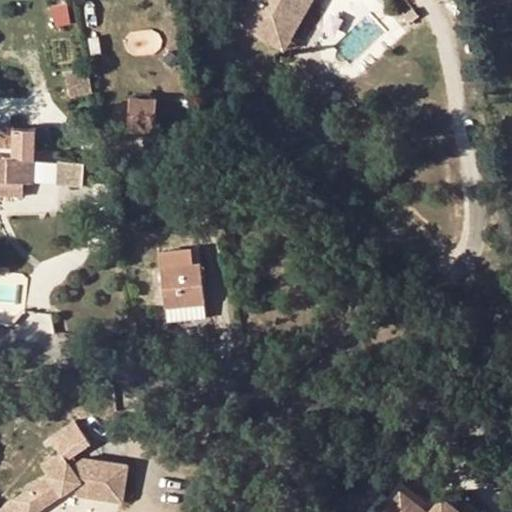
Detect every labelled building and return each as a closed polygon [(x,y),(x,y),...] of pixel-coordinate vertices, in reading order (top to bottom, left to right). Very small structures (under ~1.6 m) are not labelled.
[(258,0),(245,0),(232,24),(277,48),(303,0),(292,0),(277,35),(248,19),(258,0)] [(258,0),(248,19),(277,35),(292,0),(258,0)] [(153,131),(154,98),(129,97),(128,130),(153,131)] [(188,134),(169,129),(164,145),(184,150),(188,134)] [(0,158),(0,194),(19,194),(19,184),(31,184),(29,159),(7,159),(0,158)] [(57,160),(56,185),(82,186),(83,161),(57,160)] [(164,306),(203,302),(200,263),(159,267),(164,306)] [(203,302),(164,306),(165,319),(204,316),(203,302)] [(47,462),(23,476),(38,500),(71,479),(76,485),(118,494),(125,458),(87,451),(70,461),(64,451),(89,436),(77,415),(50,431),(59,445),(43,455),(47,462)] [(9,486),(23,509),(38,500),(23,476),(9,486)] [(410,511),(396,499),(384,511),(445,511),(436,504),(428,511),(410,511)]
